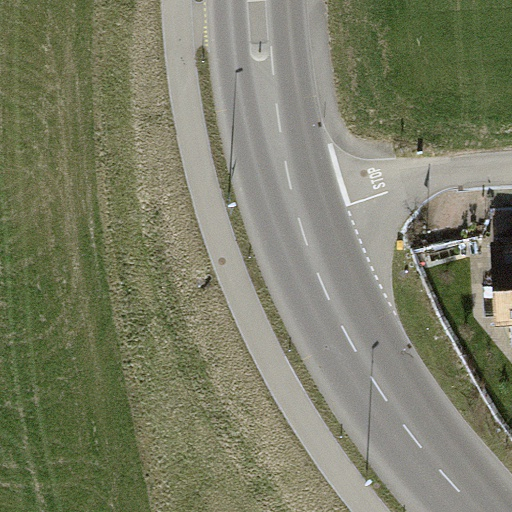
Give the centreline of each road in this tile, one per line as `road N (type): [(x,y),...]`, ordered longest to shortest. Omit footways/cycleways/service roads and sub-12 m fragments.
road 1 (tertiary): [(300,214),(365,367),(482,511)]
road 2 (tertiary): [(257,0),(278,147),(300,214)]
road 3 (residential): [(511,169),(402,181),(300,214)]
